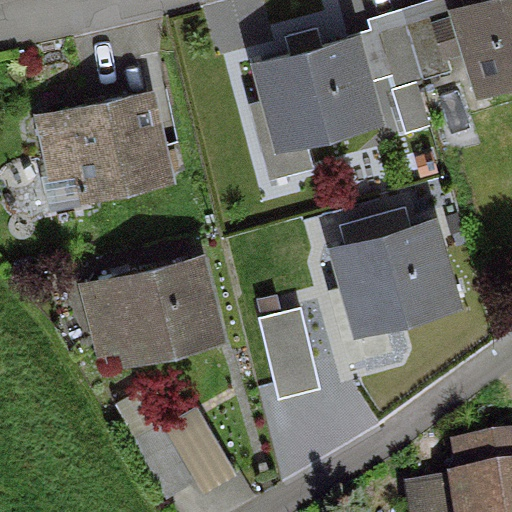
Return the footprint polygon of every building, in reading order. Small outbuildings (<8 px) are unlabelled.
[(466,44),(478,83),(511,72),(511,0),(487,0),(455,10),(457,16),(432,24),(428,13),(398,22),(415,79),(446,69),(440,51),(466,44)] [(389,87),(415,79),(398,22),(371,30),(389,87)] [(248,102),(258,141),(366,113),(347,39),(258,62),(267,97),(248,102)] [(44,155),(72,149),(82,192),(160,175),(142,92),(35,115),(44,155)] [(345,283),(326,289),(337,327),(444,297),(424,223),(335,248),(345,283)] [(124,270),(79,281),(96,348),(124,341),(127,351),(208,331),(190,260),(126,275),(124,270)] [(292,310),(256,319),(276,396),(312,387),(292,310)] [(195,405),(162,424),(201,489),(234,470),(195,405)] [(457,480),(450,481),(454,511),(511,511),(511,454),(504,456),(502,439),(452,447),(457,480)]
